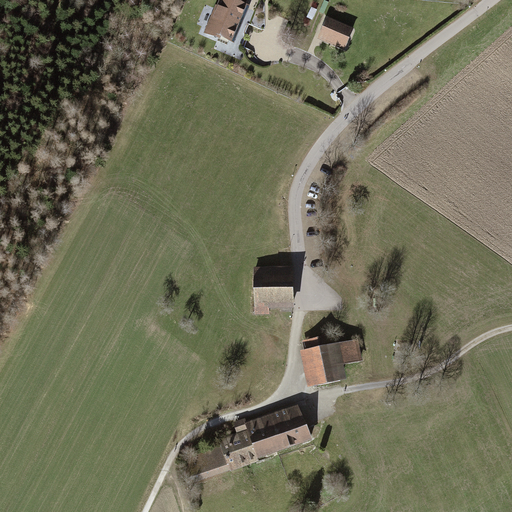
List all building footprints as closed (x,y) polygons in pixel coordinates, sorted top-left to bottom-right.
[(215,6),(203,35),(219,42),(220,39),(234,45),(251,7),(234,0),(219,0),(217,6),(215,6)] [(354,30),(327,18),(318,40),(345,52),(354,30)] [(293,266),(254,267),(255,314),(270,314),(269,308),(294,307),(293,266)] [(304,349),(300,350),(307,387),(348,379),(345,364),(362,361),(358,339),(338,342),(337,333),(302,340),(304,349)] [(220,444),(185,459),(189,484),(230,470),(230,471),(258,461),(257,458),(312,439),(297,404),(246,421),(245,418),(233,422),(236,433),(218,439),(220,444)]
